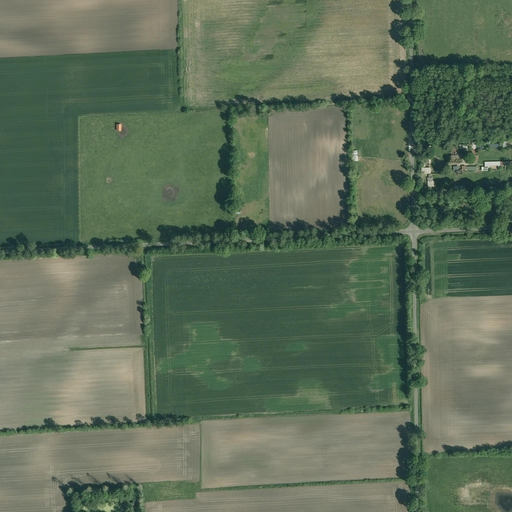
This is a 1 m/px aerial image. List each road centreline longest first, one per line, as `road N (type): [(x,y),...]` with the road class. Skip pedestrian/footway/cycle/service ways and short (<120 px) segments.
road 1 (unclassified): [(413,232),(0,250)]
road 2 (unclassified): [(413,232),(417,511)]
road 3 (unclassified): [(409,0),(413,232)]
